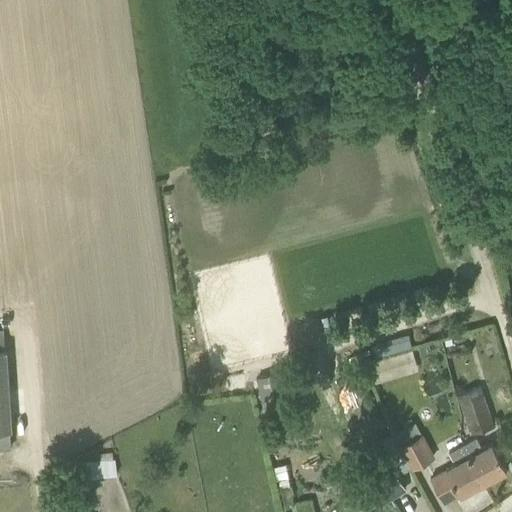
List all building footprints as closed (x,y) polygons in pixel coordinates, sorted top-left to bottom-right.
[(428,345),(418,348),(420,354),(430,351),(428,345)] [(411,347),(369,357),(375,379),(417,369),(411,347)] [(0,349),(0,447),(11,446),(4,353),(4,349),(0,349)] [(267,352),(243,358),(246,370),(270,364),(267,352)] [(283,406),(274,372),(256,377),(264,411),(283,406)] [(456,394),(470,433),(494,425),(481,386),(456,394)] [(398,446),(411,469),(435,456),(422,433),(421,434),(414,422),(394,433),(400,445),(398,446)] [(391,435),(380,440),(388,457),(399,451),(391,435)] [(476,436),(462,444),(483,482),(506,469),(491,441),(481,447),(476,436)] [(483,482),(462,444),(448,452),(454,462),(429,476),(443,502),(459,493),(460,495),(483,482)] [(114,459),(74,464),(76,480),(116,475),(114,459)] [(368,486),(380,504),(406,488),(395,469),(368,486)]
